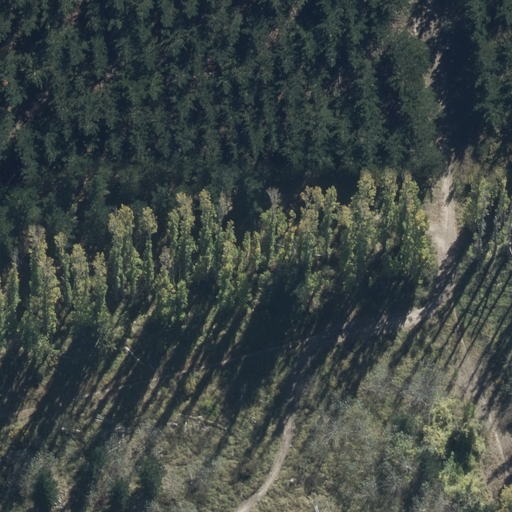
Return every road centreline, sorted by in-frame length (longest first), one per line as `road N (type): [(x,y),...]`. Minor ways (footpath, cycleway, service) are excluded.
road 1 (track): [(511,475),(463,338),(422,317),(0,400)]
road 2 (track): [(0,279),(39,267),(163,262),(264,191),(445,222)]
road 3 (track): [(425,0),(447,137),(445,222),(453,258),(422,317)]
road 4 (track): [(308,336),(291,453),(251,511)]
